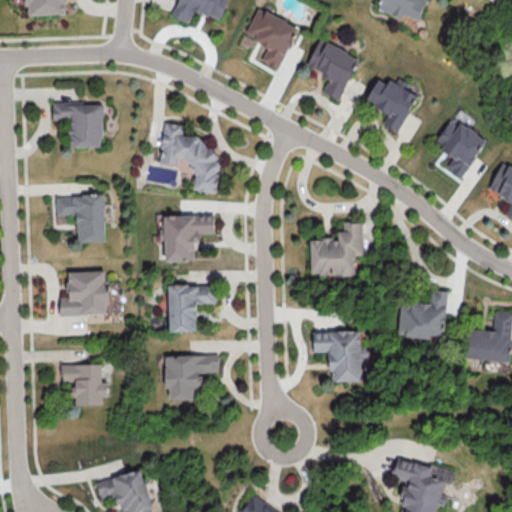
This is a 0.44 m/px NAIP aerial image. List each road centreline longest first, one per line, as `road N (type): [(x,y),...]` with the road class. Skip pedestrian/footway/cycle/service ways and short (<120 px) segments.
road 1 (residential): [(0,59),(111,53),(177,70),(388,179),(461,241),(511,270)]
road 2 (residential): [(3,60),(24,492),(37,511)]
road 3 (residential): [(289,130),(264,206),(266,374),(280,431)]
